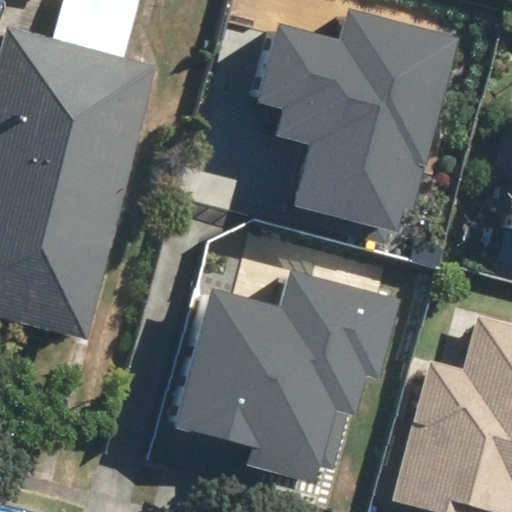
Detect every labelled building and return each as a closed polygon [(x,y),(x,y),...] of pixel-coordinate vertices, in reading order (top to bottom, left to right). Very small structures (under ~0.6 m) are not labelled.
[(135,1),(129,0),(56,0),(43,48),(0,36),(0,332),(74,353),(150,77),(116,68),(135,1)] [(511,0),(466,0),(511,11),(511,0)] [(362,245),(419,35),(304,5),(294,40),(229,23),(208,102),(243,112),(237,136),(266,144),(247,215),(362,245)] [(511,116),(485,246),(511,250),(511,116)] [(317,479),(364,304),(259,276),(250,307),(177,287),(138,431),(317,479)] [(376,511),(439,511),(440,511),(443,511),(511,511),(511,328),(472,318),(475,309),(454,304),(440,361),(416,355),(376,511)]
